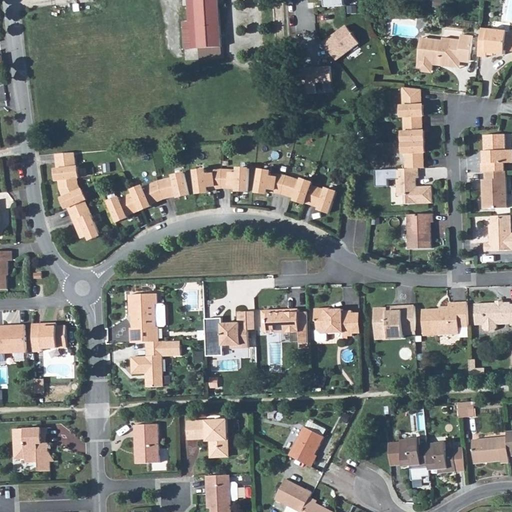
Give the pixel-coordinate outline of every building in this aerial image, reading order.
[(184,50),(200,49),(222,47),(219,0),(188,0),(190,22),(183,22),(184,50)] [(346,25),(324,43),(338,60),(360,42),(346,25)] [(508,31),(482,28),(479,57),(487,57),(488,53),(505,55),(506,51),(511,51),(511,32),(508,32),(508,31)] [(418,69),(434,71),(434,65),(442,66),(442,64),(456,65),(459,62),(459,59),(471,60),(473,36),(462,35),(461,40),(443,38),(443,40),(432,39),(432,46),(421,45),(418,69)] [(222,47),(200,49),(200,60),(223,58),(222,47)] [(442,66),(461,68),(462,62),(470,63),(471,60),(459,59),(459,62),(456,65),(442,64),(442,66)] [(332,66),(300,69),(302,95),(317,93),(316,83),(333,82),(332,66)] [(405,106),(402,106),(403,117),(405,117),(423,116),(425,116),(425,105),(420,106),(419,99),(422,98),(422,90),(404,88),(405,106)] [(403,132),(404,143),(426,142),(426,131),(421,132),(420,125),(423,124),(423,116),(405,117),(405,132),(403,132)] [(482,164),(482,172),(486,172),(505,171),(505,163),(511,162),(511,150),(506,150),(506,134),(484,135),(485,151),(485,164),(483,164),(482,164)] [(426,142),(404,143),(404,154),(406,153),(407,169),(419,168),(425,168),(425,160),(422,160),(422,153),(427,153),(426,142)] [(75,153),(57,154),(58,163),(61,162),(62,169),(57,170),(58,181),(60,181),(78,178),(80,178),(79,167),(77,167),(75,153)] [(239,171),(222,170),(223,188),(231,188),(231,186),(238,186),(238,191),(249,192),(249,169),(239,168),(239,171)] [(417,189),(417,178),(419,178),(419,168),(407,169),(376,170),(376,187),(389,187),(389,180),(398,180),(398,196),(405,196),(406,204),(433,203),(433,187),(421,187),(420,189),(417,189)] [(207,170),(196,171),(199,194),(209,193),(209,187),(216,187),(216,189),(223,188),(222,170),(208,172),(207,170)] [(271,172),(261,170),(257,193),(268,194),(269,189),(276,190),(276,192),(283,194),(287,176),(271,174),(271,172)] [(486,172),(486,180),(483,180),(483,194),(485,196),(485,200),(483,201),(484,209),(508,208),(507,171),(505,171),(486,172)] [(174,178),(159,182),(165,199),(172,197),(171,195),(178,193),(179,198),(190,195),(184,173),(174,176),(174,178)] [(302,181),(287,176),(283,194),(290,196),(291,194),(297,196),(296,201),(306,204),(307,203),(312,186),(313,183),(303,179),(302,181)] [(60,181),(61,188),(63,188),(67,197),(63,199),(67,209),(88,200),(84,190),(82,191),(79,185),(78,178),(60,181)] [(133,191),(135,193),(142,210),(142,211),(153,207),(150,202),(157,200),(158,202),(165,199),(159,182),(144,188),(143,186),(133,191)] [(327,191),(312,186),(307,203),(315,205),(315,203),(322,205),(320,210),(331,213),(338,192),(327,189),(327,191)] [(120,197),(110,202),(119,223),(129,218),(127,214),(133,211),(134,213),(142,210),(135,193),(121,199),(120,197)] [(89,208),(73,216),(76,223),(78,222),(80,227),(78,228),(83,239),(89,236),(90,238),(100,233),(89,208)] [(408,215),(410,249),(432,249),(431,222),(434,223),(434,214),(408,215)] [(491,230),(491,243),(485,243),(486,252),(511,250),(511,220),(511,216),(492,216),(492,225),(493,230),(491,230)] [(0,251),(0,290),(9,290),(8,270),(10,270),(9,261),(14,261),(13,251),(0,251)] [(132,343),(147,343),(160,342),(160,327),(165,327),(167,325),(167,306),(165,304),(159,304),(158,294),(130,295),(131,316),(135,316),(135,320),(133,320),(134,328),(131,328),(132,343)] [(468,302),(449,303),(449,307),(440,307),(441,311),(437,311),(437,309),(423,310),(424,336),(460,334),(460,327),(469,327),(468,302)] [(497,303),(476,304),(476,325),(484,325),(484,329),(487,331),(496,331),(498,328),(498,324),(511,324),(511,326),(511,325),(511,304),(511,303),(504,303),(502,305),(499,306),(497,303)] [(377,331),(389,331),(389,339),(405,338),(404,334),(404,331),(417,331),(415,306),(403,307),(403,308),(395,308),(395,310),(391,310),(391,308),(376,309),(377,331)] [(316,321),(318,321),(318,330),(316,331),(317,340),(318,342),(327,341),(328,340),(328,334),(344,333),(344,336),(345,336),(345,341),(348,341),(348,336),(354,336),(354,334),(353,313),(353,311),(344,311),(344,309),(332,310),(332,312),(327,312),(327,308),(316,309),(316,321)] [(263,311),(264,330),(267,333),(290,332),(292,329),(292,328),(300,327),(301,342),(301,343),(309,343),(308,312),(300,312),(300,309),(286,310),(286,313),(279,313),(279,310),(263,311)] [(224,357),(225,347),(233,347),(233,350),(249,349),(248,332),(256,331),(254,312),(237,313),(238,324),(224,325),(223,319),(206,320),(208,357),(224,357)] [(353,313),(354,334),(361,333),(361,313),(353,313)] [(33,325),(35,352),(44,351),(44,349),(68,348),(67,326),(58,327),(52,327),(51,324),(33,325)] [(0,361),(7,361),(6,354),(27,353),(26,325),(15,326),(15,328),(11,328),(11,326),(0,326),(0,361)] [(292,333),(292,342),(301,342),(300,327),(292,328),(292,329),(290,332),(290,333),(292,333)] [(377,331),(377,339),(389,339),(389,331),(377,331)] [(147,343),(148,357),(132,357),(133,374),(147,374),(148,387),(164,387),(163,356),(182,356),(181,341),(160,342),(147,343)] [(44,379),(36,380),(37,394),(45,393),(44,379)] [(459,403),(461,418),(475,416),(474,403),(459,403)] [(307,425),(326,433),(329,427),(310,418),(307,425)] [(189,439),(211,438),(212,457),(230,457),(228,420),(188,422),(189,439)] [(136,451),(140,450),(140,456),(137,456),(137,464),(161,463),(159,424),(135,425),(136,451)] [(290,455),(313,467),(316,460),(314,459),(325,437),(305,426),(290,455)] [(46,443),(46,428),(14,430),(16,460),(26,459),(26,463),(39,462),(39,471),(52,471),(51,462),(53,462),(53,457),(49,452),(46,452),(44,449),(44,444),(46,444),(46,443)] [(508,437),(473,440),(475,464),(502,461),(502,463),(510,463),(510,458),(508,437)] [(413,481),(424,480),(424,477),(431,477),(431,471),(430,466),(428,447),(428,444),(421,445),(420,438),(410,439),(411,442),(401,443),(403,462),(412,461),(413,469),(411,469),(413,481)] [(428,447),(430,466),(439,465),(440,470),(440,474),(466,471),(464,448),(451,449),(450,442),(437,443),(437,446),(428,447)] [(208,476),(208,501),(212,501),(212,509),(212,511),(232,511),(232,500),(237,500),(239,499),(239,484),(237,483),(231,483),(231,475),(208,476)] [(303,511),(311,498),(313,493),(287,479),(276,499),(289,506),(285,511),(303,511)] [(333,511),(317,504),(318,501),(311,498),(303,511),(333,511)]
